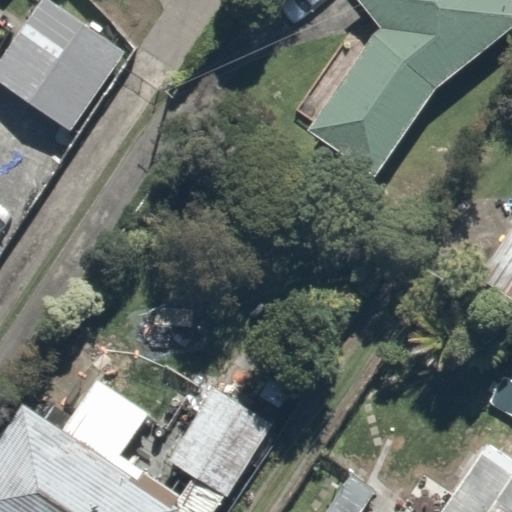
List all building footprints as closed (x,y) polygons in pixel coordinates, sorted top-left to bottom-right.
[(0,85),(64,137),(128,59),(55,0),(28,0),(0,34),(0,85)] [(425,81),(508,13),(503,0),(345,0),(365,17),(295,135),(367,178),(425,81)] [(511,205),(466,275),(511,305),(511,205)] [(114,451),(138,410),(78,373),(52,416),(11,391),(0,409),(0,511),(151,511),(168,484),(114,451)] [(209,511),(265,421),(202,383),(162,449),(183,461),(152,511),(209,511)] [(366,511),(382,487),(331,455),(294,511),(366,511)]
